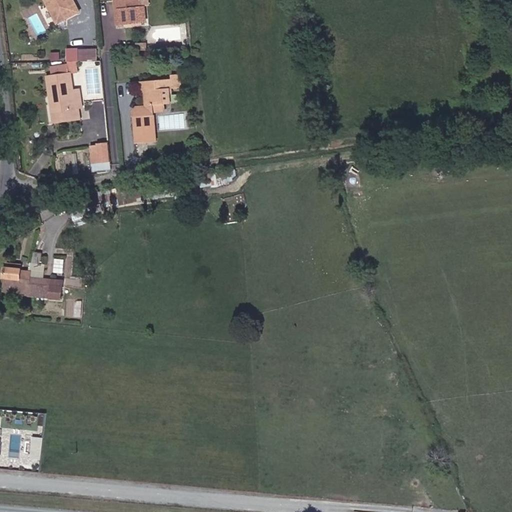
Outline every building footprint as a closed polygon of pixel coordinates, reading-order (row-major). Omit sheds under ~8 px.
[(66,0),(36,0),(60,37),(81,24),(66,0)] [(143,8),(140,8),(139,0),(111,0),(113,10),(119,9),(121,25),(144,23),(143,8)] [(99,47),(68,47),(68,60),(99,60),(99,47)] [(65,50),(53,52),(54,63),(66,62),(65,50)] [(58,115),(83,112),(82,101),(75,101),(72,82),(70,67),(47,70),(49,80),(52,80),(58,115)] [(136,80),(137,89),(141,88),(142,103),(131,105),(128,108),(132,142),(148,140),(145,113),(148,113),(148,109),(147,103),(159,102),(167,101),(165,89),(176,88),(175,72),(163,73),(164,77),(136,80)] [(82,101),(84,100),(81,81),(72,82),(75,101),(82,101)] [(99,157),(108,156),(107,137),(97,138),(99,157)] [(89,158),(99,157),(97,138),(87,139),(89,158)] [(99,164),(109,163),(108,156),(99,157),(99,164)] [(41,256),(27,256),(26,277),(51,278),(51,283),(84,284),(84,270),(50,269),(50,261),(41,261),(41,256)]
